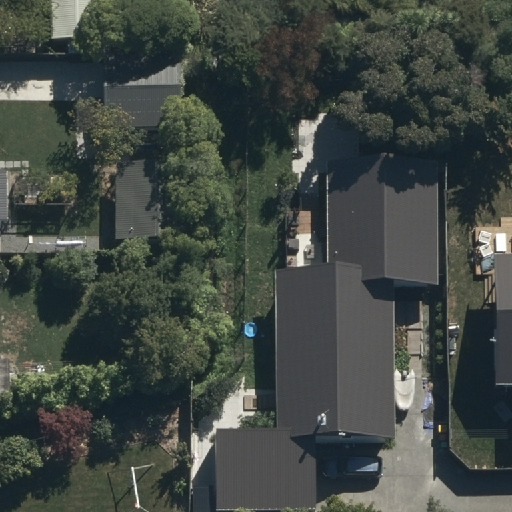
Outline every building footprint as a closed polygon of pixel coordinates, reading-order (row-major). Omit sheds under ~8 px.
[(66,71),(93,71),(93,55),(100,55),(99,0),(48,0),(49,55),(66,55),(66,71)] [(179,64),(101,65),(102,147),(180,146),(179,64)] [(438,168),(328,168),(328,269),(274,269),(275,429),(214,429),(215,510),(317,509),(317,440),(395,439),(394,285),(438,285),(438,168)] [(111,262),(119,262),(178,264),(180,184),(114,182),(111,262)] [(511,252),(494,253),(496,383),(511,383),(511,252)]
